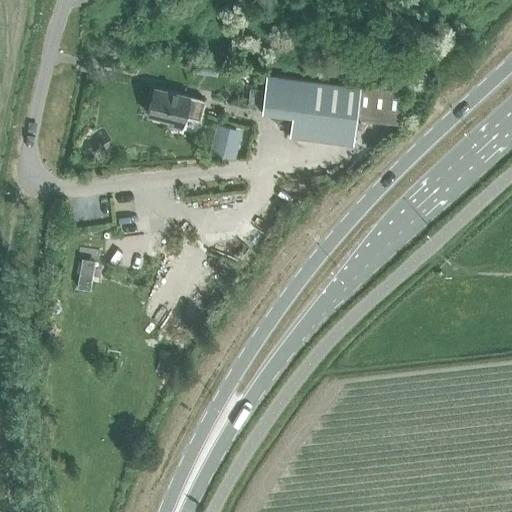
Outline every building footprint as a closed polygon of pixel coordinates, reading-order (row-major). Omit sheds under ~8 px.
[(219,58),(195,54),(192,72),(216,75),(219,58)] [(357,117),(401,122),(404,92),(360,87),(282,77),(267,75),(262,108),(276,111),(277,106),(293,108),(290,130),(355,139),(357,117)] [(190,94),(190,95),(155,87),(148,113),(168,119),(168,123),(181,127),(184,115),(199,118),(204,99),(190,94)] [(242,129),(217,122),(209,151),(234,158),(242,129)] [(95,261),(81,259),(76,288),(89,290),(95,261)]
